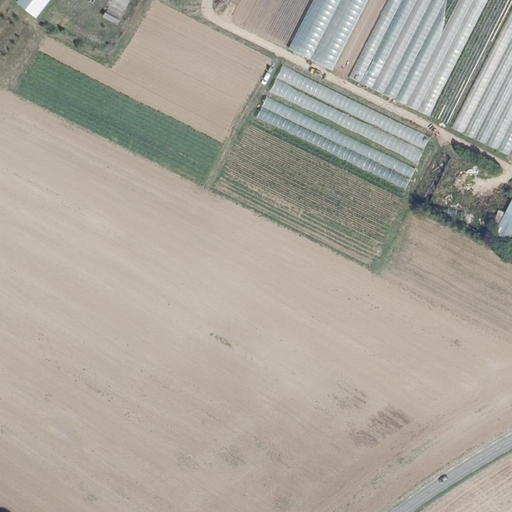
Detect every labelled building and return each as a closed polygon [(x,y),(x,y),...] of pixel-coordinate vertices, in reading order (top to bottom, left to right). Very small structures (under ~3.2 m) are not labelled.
[(50,0),(18,0),(15,4),(35,19),(50,0)] [(112,0),(103,18),(116,25),(128,0),(112,0)] [(313,0),(290,51),(335,72),(367,0),(313,0)] [(446,90),(484,0),(387,0),(351,82),(431,117),(443,88),(446,90)] [(430,120),(510,157),(511,154),(511,13),(474,94),(448,82),(430,120)] [(275,97),(419,162),(431,136),(325,88),(327,85),(281,64),(267,94),(275,97)] [(407,189),(417,167),(265,98),(255,121),(407,189)] [(455,171),(440,195),(448,200),(463,176),(455,171)] [(494,222),(499,225),(505,213),(499,211),(494,222)]
